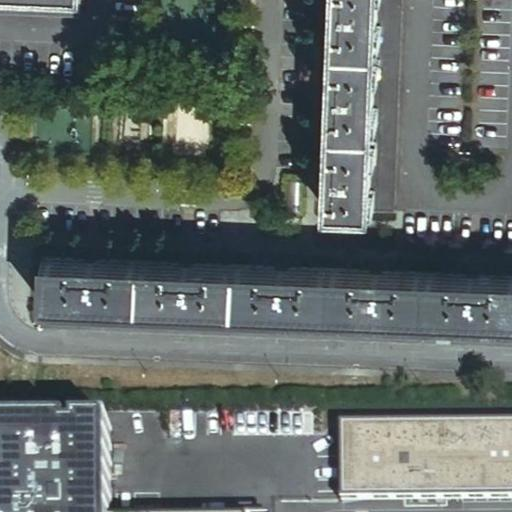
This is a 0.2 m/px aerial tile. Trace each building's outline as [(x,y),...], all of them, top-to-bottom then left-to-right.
[(0,0),(0,11),(77,14),(77,0),(0,0)] [(399,0),(333,0),(328,208),(394,210),(399,0)] [(128,20),(109,19),(109,39),(128,39),(128,20)] [(511,276),(43,257),(39,326),(511,344),(511,276)] [(511,511),(511,409),(0,406),(0,511),(511,511)]
